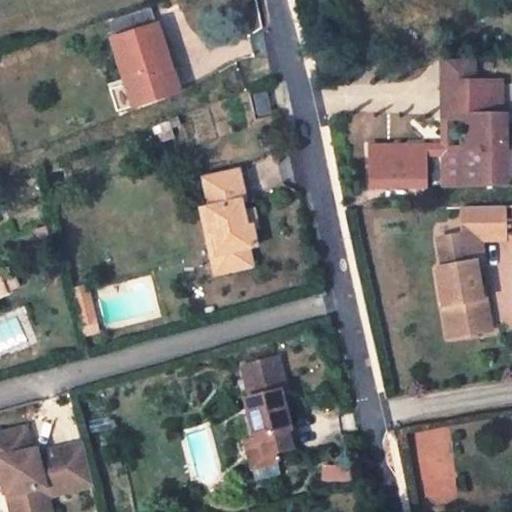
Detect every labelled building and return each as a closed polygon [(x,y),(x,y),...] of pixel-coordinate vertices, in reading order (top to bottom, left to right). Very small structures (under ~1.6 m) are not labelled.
[(112,38),(135,108),(177,93),(151,12),(109,25),(113,36),(112,38)] [(439,61),(440,85),(446,85),(474,84),(473,60),(439,61)] [(448,151),(449,186),(511,184),(511,148),(506,149),(505,116),(498,116),(497,84),(474,84),(446,85),(447,117),(467,116),(468,150),(448,151)] [(273,112),(268,93),(258,95),(263,115),(273,112)] [(428,188),(429,149),(371,149),(370,187),(428,188)] [(228,252),(232,271),(254,266),(250,248),(257,246),(253,228),(253,226),(247,228),(244,215),(242,202),(246,201),(239,170),(204,178),(210,207),(203,208),(209,237),(214,236),(218,254),(228,252)] [(440,210),(445,242),(484,235),(485,243),(511,242),(511,228),(509,209),(440,210)] [(254,213),(244,215),(247,228),(253,226),(253,228),(257,226),(254,213)] [(445,242),(443,242),(448,271),(442,272),(453,341),(476,337),(474,323),(493,320),(490,301),(486,301),(481,271),(490,270),(485,243),(484,235),(445,242)] [(217,275),(232,271),(228,252),(218,254),(214,236),(209,237),(217,275)] [(0,296),(8,293),(0,271),(0,296)] [(79,317),(80,322),(94,319),(93,314),(79,317)] [(80,322),(83,337),(98,333),(94,319),(80,322)] [(493,320),(474,323),(476,337),(496,333),(493,320)] [(244,399),(253,438),(259,436),(264,456),(273,453),(290,449),(286,432),(289,431),(280,392),(285,391),(277,358),(242,366),(249,397),(244,399)] [(0,462),(4,480),(11,511),(50,511),(48,498),(94,487),(84,446),(50,454),(51,461),(39,464),(36,452),(32,453),(26,430),(0,436),(0,462)] [(243,441),(251,468),(275,462),(273,453),(264,456),(259,436),(253,438),(243,441)]
